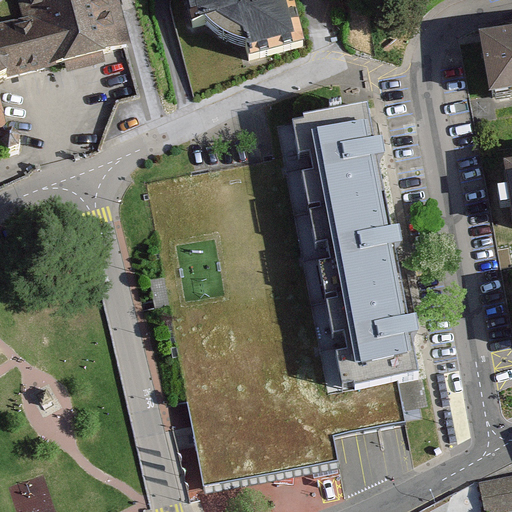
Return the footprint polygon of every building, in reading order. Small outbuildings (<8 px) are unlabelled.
[(0,156),(9,154),(0,125),(0,83),(59,65),(66,77),(106,64),(101,54),(131,47),(118,0),(22,0),(27,18),(0,24),(0,156)] [(247,63),(303,50),(291,0),(182,0),(189,27),(206,24),(243,45),(247,63)] [(511,28),(478,34),(487,96),(511,92),(511,28)] [(284,167),(152,192),(203,490),(336,465),(334,441),(405,430),(399,388),(421,385),(374,111),(292,123),(296,147),(283,149),(284,167)] [(511,164),(503,166),(511,228),(511,164)] [(483,511),(507,511),(511,511),(511,479),(479,485),(483,511)]
